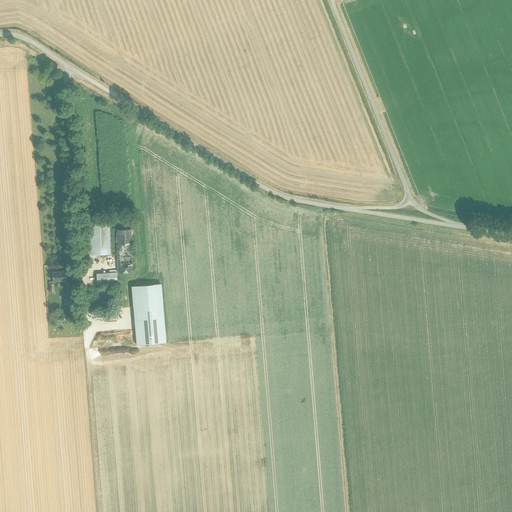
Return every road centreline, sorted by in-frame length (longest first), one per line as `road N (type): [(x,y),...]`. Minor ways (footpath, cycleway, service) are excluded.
road 1 (unclassified): [(108,92),(272,191),(357,210)]
road 2 (unclassified): [(407,194),(332,0)]
